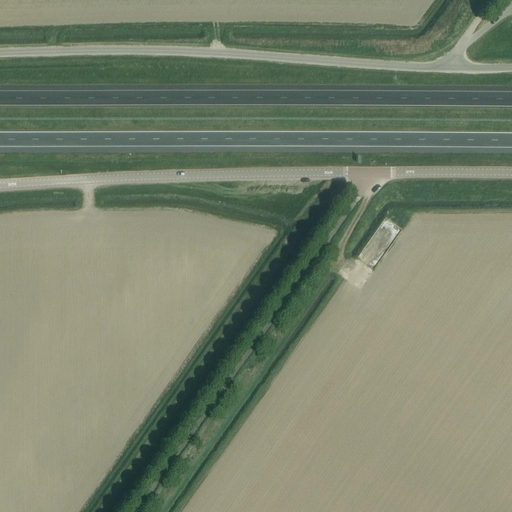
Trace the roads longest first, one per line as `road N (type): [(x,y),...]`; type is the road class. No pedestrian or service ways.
road 1 (motorway): [(511,100),(0,97)]
road 2 (motorway): [(0,137),(511,139)]
road 3 (unclassified): [(0,53),(226,52),(453,66)]
road 4 (unclassified): [(143,511),(358,208),(364,176)]
road 5 (unclassified): [(364,176),(0,189)]
road 6 (unclassified): [(511,176),(364,176)]
